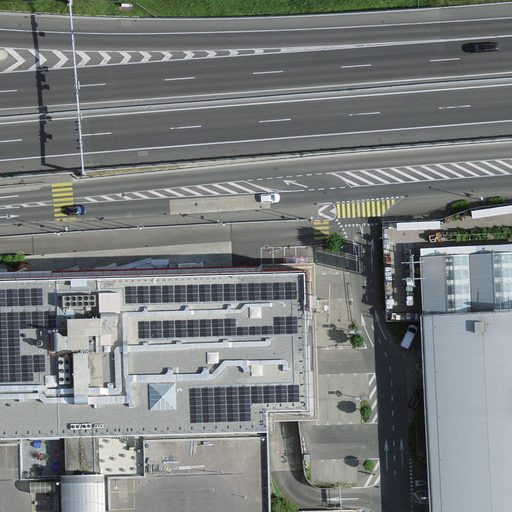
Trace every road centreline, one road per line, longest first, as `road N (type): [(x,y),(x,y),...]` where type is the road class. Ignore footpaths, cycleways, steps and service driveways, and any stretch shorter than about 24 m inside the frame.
road 1 (primary): [(0,207),(511,166)]
road 2 (motorway): [(0,142),(511,103)]
road 3 (motorway): [(511,54),(0,91)]
road 4 (motorway): [(511,41),(0,37)]
road 5 (unknown): [(219,511),(224,355),(128,352)]
road 6 (unknown): [(51,351),(49,511)]
road 7 (unknown): [(128,352),(125,511)]
